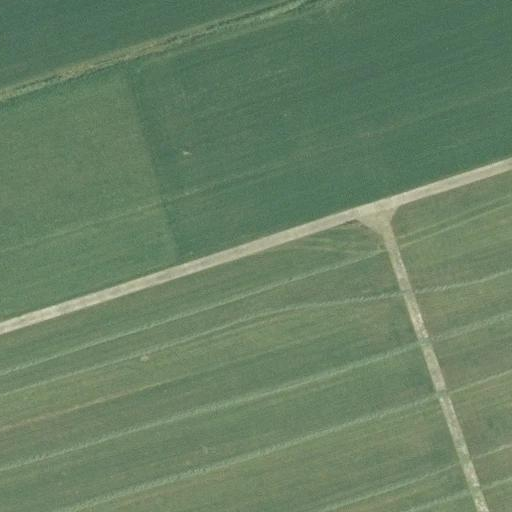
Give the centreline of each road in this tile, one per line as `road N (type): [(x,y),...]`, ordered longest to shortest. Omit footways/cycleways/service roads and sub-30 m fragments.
road 1 (track): [(0,328),(511,163)]
road 2 (track): [(377,206),(481,511)]
